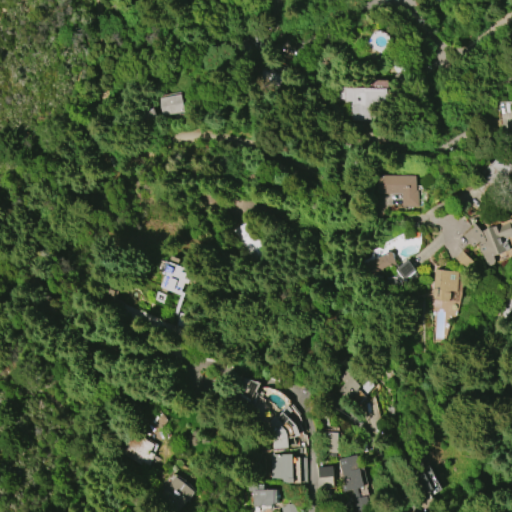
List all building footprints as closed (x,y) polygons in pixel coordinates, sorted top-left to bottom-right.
[(336,86),(387,89),(387,104),(369,104),(368,121),(349,120),(350,106),(349,106),(349,103),(344,103),(344,100),(335,99),(336,86)] [(157,97),(159,115),(183,112),(181,95),(157,97)] [(502,155),(511,163),(511,173),(489,199),(476,188),(487,175),(488,176),(491,172),(487,169),(491,164),(493,165),(502,155)] [(376,176),(415,176),(415,190),(417,190),(417,206),(400,206),(400,193),(376,193),(376,176)] [(464,235),(474,227),(473,224),(475,223),(482,231),(497,226),(497,227),(510,223),(511,228),(511,234),(502,238),(503,242),(507,241),(510,249),(493,255),(495,260),(493,264),(490,265),(487,265),(485,258),(484,259),(481,252),(480,253),(479,248),(479,247),(478,244),(481,242),(480,241),(473,247),(464,235)] [(241,258),(256,256),(253,224),(237,226),(241,258)] [(453,260),(462,250),(473,262),(464,271),(453,260)] [(365,263),(386,254),(387,253),(389,252),(392,253),(394,255),(393,258),(393,260),(396,267),(409,259),(417,270),(403,280),(397,273),(392,266),(370,275),(365,263)] [(160,286),(164,275),(162,274),(163,269),(162,269),(165,262),(166,263),(167,260),(170,261),(170,260),(177,263),(177,264),(183,266),(184,265),(194,269),(188,284),(184,282),(180,291),(193,296),(181,328),(151,316),(153,309),(170,316),(179,294),(160,286)] [(459,271),(457,291),(449,290),(448,293),(433,292),(435,269),(459,271)] [(104,299),(111,301),(115,286),(108,284),(104,299)] [(511,288),(511,312),(511,314),(500,308),(511,288)] [(337,391),(348,401),(353,396),(359,402),(375,384),(359,368),(337,391)] [(267,422),(273,415),(276,418),(287,406),(292,410),(287,415),(297,424),(301,435),(288,438),(289,447),(272,448),(271,438),(264,431),(270,424),(267,422)] [(320,451),(340,453),(342,430),(322,428),(320,451)] [(134,434),(156,446),(152,453),(156,455),(148,470),(114,452),(118,444),(126,448),(134,434)] [(270,454),(293,454),(293,483),(269,483),(270,454)] [(345,492),(367,486),(358,455),(336,460),(345,492)] [(438,490),(427,464),(411,471),(422,497),(438,490)] [(333,466),(334,477),(319,478),(318,467),(333,466)] [(165,488),(175,475),(194,491),(177,511),(173,511),(157,499),(165,489),(165,488)] [(277,489),(278,502),(274,502),(271,506),(252,506),(252,498),(251,497),(251,491),(247,491),(247,485),(251,485),(250,483),(256,483),(256,485),(263,484),(264,489),(277,489)] [(353,511),(368,511),(367,492),(352,493),(353,511)] [(297,511),(280,511),(280,506),(283,506),(283,505),(285,505),(284,503),(293,503),(293,505),(294,504),(294,505),(297,505),(297,511)]
